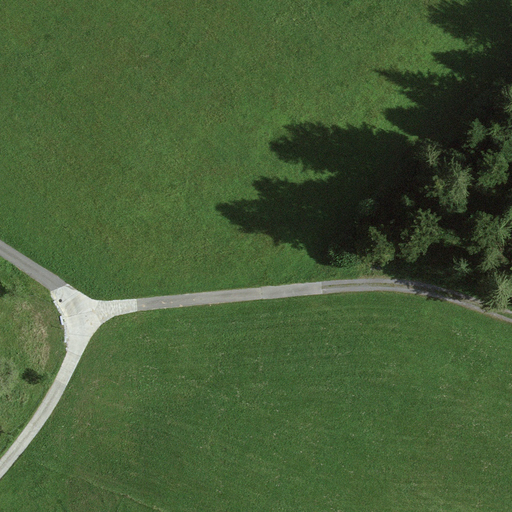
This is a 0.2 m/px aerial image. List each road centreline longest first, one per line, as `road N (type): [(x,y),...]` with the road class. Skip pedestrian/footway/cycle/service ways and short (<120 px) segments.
road 1 (track): [(79,318),(198,292),(411,276),(511,299)]
road 2 (unclassified): [(0,247),(69,294),(79,318),(78,349),(51,402),(0,471)]
